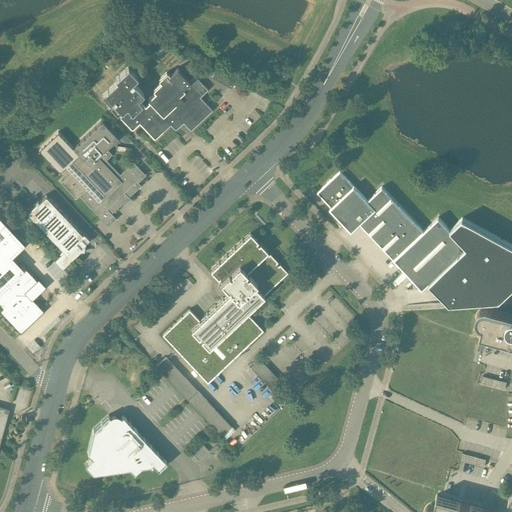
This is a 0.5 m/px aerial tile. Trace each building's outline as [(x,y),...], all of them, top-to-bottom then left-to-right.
[(132,128),(139,122),(155,139),(173,121),(175,123),(180,119),(190,129),(212,109),(200,96),(208,88),(195,75),(189,80),(177,67),(170,74),(167,71),(158,80),(160,82),(153,89),(155,92),(147,99),(149,102),(147,105),(138,95),(143,89),(130,76),(135,71),(126,61),(114,73),(115,74),(101,88),(103,90),(100,93),(108,100),(106,102),(116,113),(119,110),(121,112),(119,114),(132,128)] [(275,67),(273,71),(283,77),(286,73),(284,72),(277,68),(275,67)] [(235,81),(216,70),(212,77),(231,87),(235,81)] [(59,133),(41,150),(61,171),(62,170),(67,175),(62,181),(77,197),(80,195),(108,225),(116,217),(111,212),(122,202),(124,202),(124,198),(127,195),(128,196),(141,184),(138,181),(145,174),(133,161),(120,173),(106,159),(110,155),(107,151),(120,138),(102,120),(73,147),(59,133)] [(340,170),(318,192),(332,207),(331,208),(351,230),(360,222),(394,258),(422,288),(430,281),(434,286),(450,303),(461,302),(500,299),(511,287),(511,243),(463,217),(450,229),(439,216),(424,230),(382,186),(368,199),(340,170)] [(46,194),(28,211),(64,250),(54,260),(62,268),(80,251),(84,251),(84,248),(83,248),(84,246),(84,243),(89,238),(83,231),(82,233),(46,194)] [(0,217),(0,305),(2,308),(0,309),(0,310),(20,332),(44,310),(33,298),(32,298),(31,297),(38,290),(38,289),(42,286),(39,282),(39,281),(21,262),(19,264),(12,256),(25,244),(12,230),(0,217)] [(246,311),(273,285),(287,271),(280,263),(278,264),(276,262),(277,261),(270,253),(268,254),(266,252),(268,250),(260,242),(258,244),(256,241),(258,240),(250,232),(210,269),(218,277),(219,276),(221,278),(220,280),(223,282),(220,284),(220,290),(223,293),(226,290),(228,292),(199,319),(189,309),(162,334),(208,382),(263,329),(246,311)] [(511,314),(487,308),(486,308),(485,308),(484,308),(482,308),(481,309),(480,309),(479,310),(479,311),(478,312),(477,313),(477,314),(477,315),(476,316),(476,317),(477,318),(477,320),(477,321),(478,322),(479,323),(480,324),(481,325),(482,325),(480,334),(511,342),(511,314)] [(203,414),(212,405),(167,357),(157,366),(203,414)] [(258,357),(249,365),(272,389),(281,381),(258,357)] [(481,382),(505,388),(506,381),(483,375),(481,382)] [(232,426),(212,405),(203,414),(223,435),(232,426)] [(123,415),(121,416),(120,415),(119,414),(118,414),(117,413),(116,413),(114,413),(113,414),(112,414),(111,414),(111,415),(110,416),(108,414),(93,429),(88,452),(92,457),(85,464),(93,472),(129,467),(134,472),(141,466),(154,464),(158,469),(166,461),(123,415)] [(463,452),(461,460),(484,466),(486,459),(463,452)] [(493,511),(494,510),(437,495),(435,503),(432,503),(430,504),(428,505),(427,506),(426,507),(425,508),(425,509),(425,510),(424,510),(424,511),(493,511)]
